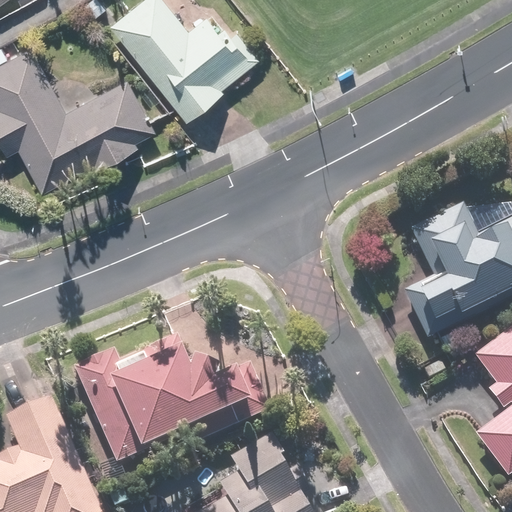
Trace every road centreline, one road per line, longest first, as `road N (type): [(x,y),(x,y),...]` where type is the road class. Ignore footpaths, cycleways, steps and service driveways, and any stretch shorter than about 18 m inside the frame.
road 1 (residential): [(265,197),(451,511)]
road 2 (secondary): [(0,305),(265,197)]
road 3 (secondary): [(265,197),(511,58)]
